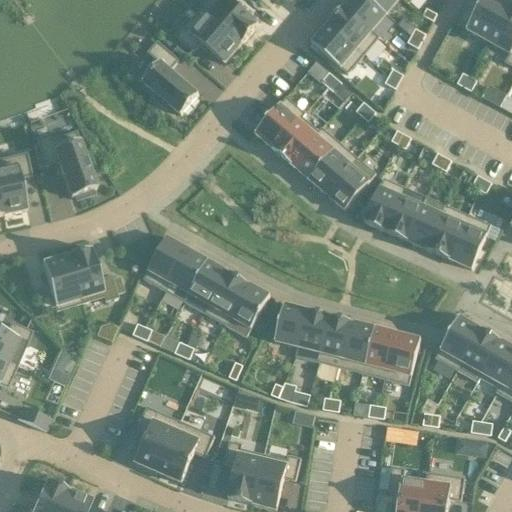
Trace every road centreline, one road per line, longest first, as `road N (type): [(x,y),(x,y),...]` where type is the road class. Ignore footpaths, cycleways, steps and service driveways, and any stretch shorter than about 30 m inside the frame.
road 1 (residential): [(328,0),(136,205),(0,251)]
road 2 (residential): [(22,437),(192,511)]
